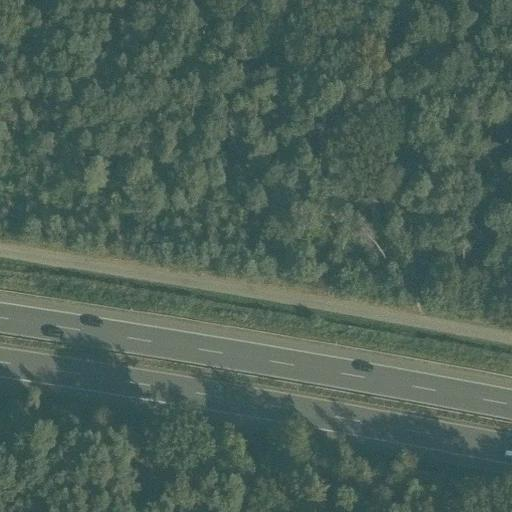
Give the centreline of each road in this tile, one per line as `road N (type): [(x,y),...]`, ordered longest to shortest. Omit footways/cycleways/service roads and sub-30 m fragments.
road 1 (motorway): [(511,410),(0,321)]
road 2 (motorway): [(0,368),(511,455)]
road 3 (track): [(426,323),(0,252)]
